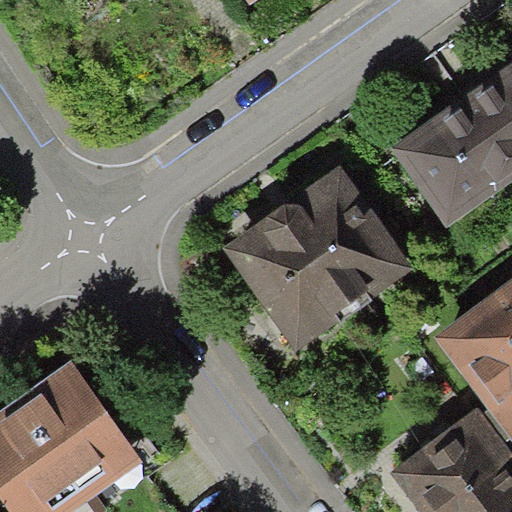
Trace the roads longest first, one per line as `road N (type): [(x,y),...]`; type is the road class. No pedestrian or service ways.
road 1 (residential): [(84,239),(421,0)]
road 2 (residential): [(84,239),(287,511)]
road 3 (residential): [(0,114),(84,239)]
